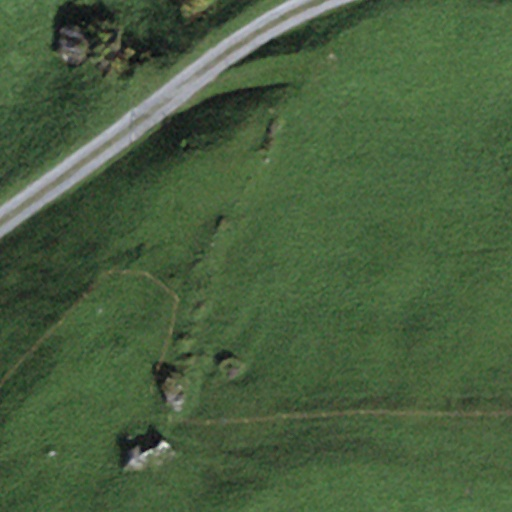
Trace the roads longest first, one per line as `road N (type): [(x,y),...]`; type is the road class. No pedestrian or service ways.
road 1 (track): [(319,0),(208,63),(0,223)]
road 2 (track): [(156,105),(238,76),(298,67),(373,75)]
